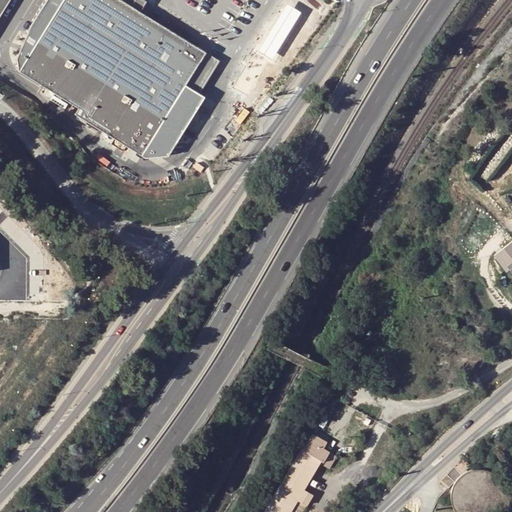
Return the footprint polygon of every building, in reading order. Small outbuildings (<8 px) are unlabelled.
[(0,0),(0,15),(9,0),(0,0)] [(140,157),(204,53),(119,1),(117,0),(61,0),(18,71),(78,108),(73,116),(140,157)] [(321,14),(299,0),(290,0),(262,45),(288,62),(321,14)] [(511,241),(494,255),(503,267),(506,265),(509,269),(511,272),(511,241)] [(288,511),(321,459),(324,461),(330,452),(323,447),(327,441),(314,433),(304,449),(265,511),(288,511)] [(460,476),(462,475),(455,467),(441,480),(449,488),(455,482),(456,480),(458,478),(460,476)] [(465,473),(462,475),(460,476),(458,478),(456,480),(455,482),(453,485),(452,488),(451,492),(451,495),(451,499),(451,502),(452,505),(453,509),(454,511),(502,511),(503,511),(504,508),(505,505),(506,501),(506,498),(506,495),(506,491),(505,488),(503,485),(502,482),(500,479),(497,476),(494,474),(491,473),(488,471),(485,470),(482,470),(478,469),(475,470),(471,470),(468,471),(465,473)]
